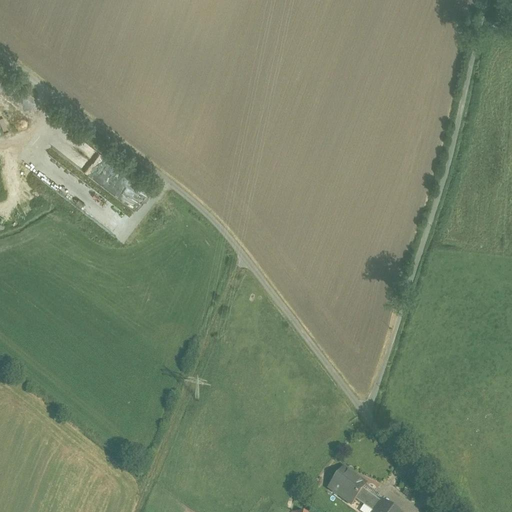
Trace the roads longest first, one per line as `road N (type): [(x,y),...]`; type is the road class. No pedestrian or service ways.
road 1 (unclassified): [(361,404),(225,227),(0,48)]
road 2 (unclassified): [(485,0),(417,288),(376,389),(361,404)]
road 3 (track): [(242,249),(133,511)]
road 4 (unclassified): [(441,511),(361,404)]
